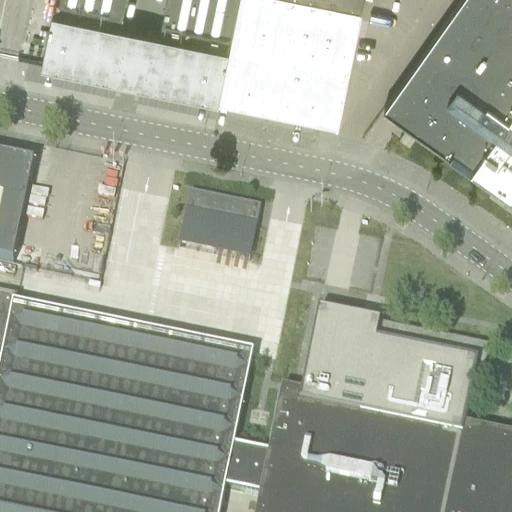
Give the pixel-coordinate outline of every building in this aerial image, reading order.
[(54,0),(41,64),(117,80),(121,60),(128,28),(120,26),(125,0),(166,0),(160,34),(151,32),(145,65),(141,85),(206,98),(217,100),(237,0),(54,0)] [(237,0),(217,100),(338,125),(363,0),(237,0)] [(511,0),(460,0),(383,109),(511,200),(511,0)] [(32,168),(0,161),(0,264),(12,267),(32,168)] [(189,195),(185,215),(256,230),(260,210),(189,195)] [(0,511),(219,511),(224,491),(259,498),(268,457),(233,449),(246,385),(252,358),(143,336),(15,309),(16,300),(14,300),(14,301),(0,297),(0,511)] [(259,498),(256,511),(511,511),(511,439),(464,430),(472,392),(480,393),(480,391),(478,391),(486,350),(377,328),(375,338),(374,345),(357,341),(358,334),(360,325),(356,324),(322,317),(319,316),(320,314),(317,314),(300,396),(281,392),(268,457),(259,498)]
